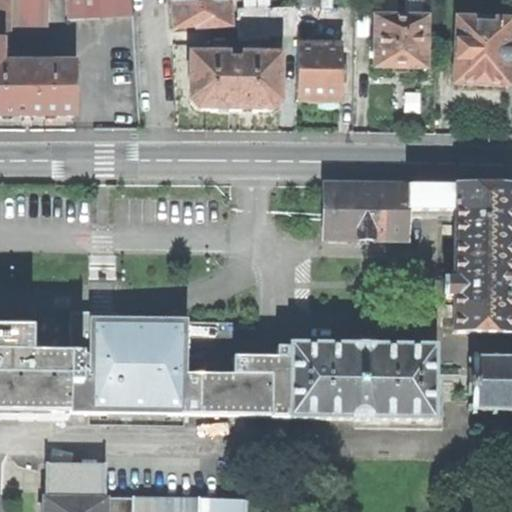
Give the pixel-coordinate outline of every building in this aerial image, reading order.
[(6,0),(7,29),(48,29),(47,0),(6,0)] [(130,0),(97,0),(98,20),(132,18),(130,0)] [(171,0),(173,30),(195,29),(195,31),(210,31),(230,29),(230,21),(228,0),(171,0)] [(297,0),(297,8),(319,8),(319,0),(297,0)] [(352,0),(352,13),(369,14),(369,0),(352,0)] [(297,8),(268,9),(269,37),(298,37),(297,8)] [(268,9),(238,12),(238,20),(239,43),(269,41),(269,37),(268,9)] [(373,18),(372,69),(423,69),(424,19),(373,18)] [(230,29),(210,31),(211,45),(239,43),(238,20),(230,21),(230,29)] [(456,20),(454,85),(507,87),(508,67),(510,22),(456,20)] [(296,47),(295,104),(317,104),(317,110),(323,112),(331,112),(336,110),(336,104),(339,104),(339,83),(342,83),(342,70),(339,69),(339,48),(296,47)] [(229,57),(189,57),(189,100),(191,105),(194,109),(199,111),(210,111),(209,113),(257,114),(257,112),(268,112),(273,110),(276,107),(278,104),(278,100),(279,58),(239,57),(239,64),(229,64),(229,57)] [(0,59),(0,119),(72,119),(72,68),(5,68),(0,65),(0,59)] [(323,186),(322,241),(406,241),(407,211),(407,187),(323,186)] [(455,212),(455,188),(407,187),(407,211),(455,212)] [(511,189),(455,188),(455,212),(454,280),(453,299),(453,333),(511,334),(511,189)] [(453,299),(454,280),(444,280),(444,299),(453,299)] [(0,355),(0,415),(67,416),(66,413),(269,417),(269,410),(289,410),(289,420),(433,421),(434,348),(289,346),(289,360),(289,374),(270,374),(270,378),(247,377),(203,376),(184,376),(184,357),(185,321),(88,319),(87,357),(0,355)] [(203,358),(184,357),(184,376),(203,376),(203,358)] [(247,371),(247,377),(270,378),(270,374),(289,374),(289,360),(252,360),(252,371),(247,371)] [(43,499),(42,511),(198,511),(199,503),(199,500),(197,500),(197,503),(133,503),(133,499),(131,499),(131,503),(106,503),(106,499),(103,499),(103,465),(101,465),(101,467),(45,467),(45,465),(43,465),(43,499)] [(241,511),(241,503),(199,503),(198,511),(241,511)]
